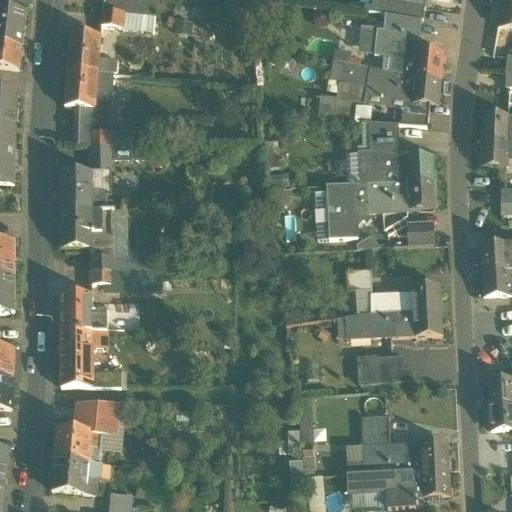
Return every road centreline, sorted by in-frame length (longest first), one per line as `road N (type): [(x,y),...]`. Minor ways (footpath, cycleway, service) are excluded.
road 1 (residential): [(479,0),(460,101),(458,203),(472,511)]
road 2 (residential): [(22,511),(37,398),(42,102),(54,0)]
